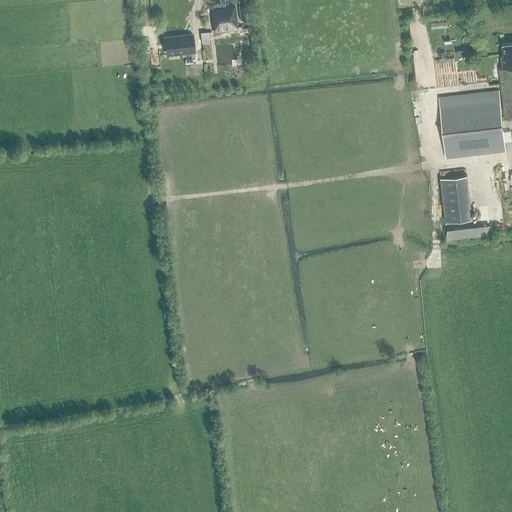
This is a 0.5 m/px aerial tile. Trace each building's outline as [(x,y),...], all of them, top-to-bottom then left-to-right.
[(211,5),(214,30),(236,28),(233,3),(224,4),(224,2),(227,1),(227,0),(213,0),(214,5),(211,5)] [(238,5),(240,19),(251,18),(249,4),(238,5)] [(194,50),(192,33),(165,36),(167,53),(194,50)] [(438,98),(445,158),(506,151),(502,121),(506,120),(511,119),(511,43),(503,44),(504,56),(502,57),(503,68),(499,68),(505,116),(502,117),(499,91),(438,98)] [(458,60),(469,60),(469,49),(458,49),(458,60)] [(503,131),(506,141),(511,139),(511,133),(511,129),(503,131)] [(445,223),(472,220),(466,176),(440,179),(445,223)] [(446,230),(448,239),(492,233),(490,223),(446,230)]
